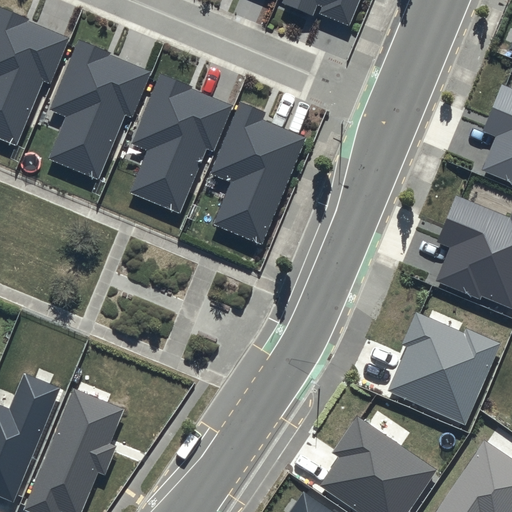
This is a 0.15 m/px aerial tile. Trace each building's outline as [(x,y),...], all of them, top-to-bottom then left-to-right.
[(318,13),(349,26),(359,0),(282,0),(281,3),(312,16),(316,4),(321,6),(318,13)] [(69,37),(28,21),(29,18),(0,6),(0,138),(17,145),(43,80),(50,83),(69,37)] [(151,71),(110,54),(111,52),(79,39),(50,109),(67,116),(49,158),(99,178),(125,114),(132,116),(151,71)] [(233,105),(191,88),(192,86),(160,73),(131,143),(147,150),(130,192),(180,212),(206,148),(214,151),(233,105)] [(511,88),(502,85),(483,132),(495,137),(481,170),(511,183),(511,88)] [(307,139),(263,120),(266,112),(240,102),(210,173),(231,182),(213,225),(262,246),(307,139)] [(511,212),(510,217),(455,194),(436,241),(450,247),(436,281),(480,299),(481,296),(511,308),(511,212)] [(501,343),(465,328),(463,333),(416,312),(402,344),(407,346),(388,391),(465,425),(501,343)] [(60,388),(24,373),(9,408),(0,404),(0,496),(13,502),(60,388)] [(125,408),(73,387),(23,510),(29,511),(60,511),(61,511),(82,511),(98,472),(104,474),(116,446),(111,444),(125,408)] [(408,511),(437,470),(357,416),(332,453),(339,457),(320,486),(358,511),(408,511)] [(511,511),(511,458),(484,440),(435,511),(511,511)] [(333,511),(303,491),(288,511),(333,511)]
